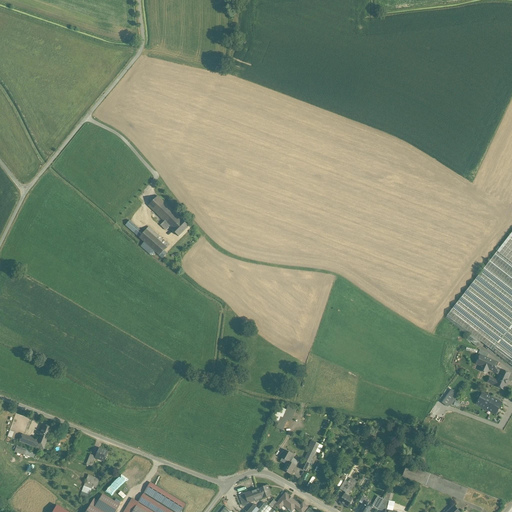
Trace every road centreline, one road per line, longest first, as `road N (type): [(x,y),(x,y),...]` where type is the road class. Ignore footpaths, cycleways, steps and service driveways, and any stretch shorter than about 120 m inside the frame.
road 1 (track): [(0,395),(226,487)]
road 2 (track): [(24,191),(143,49),(138,0)]
road 3 (track): [(158,175),(228,59),(236,0)]
road 4 (track): [(169,237),(139,203),(158,175),(124,137),(87,117)]
road 5 (residential): [(334,511),(270,474),(226,487)]
